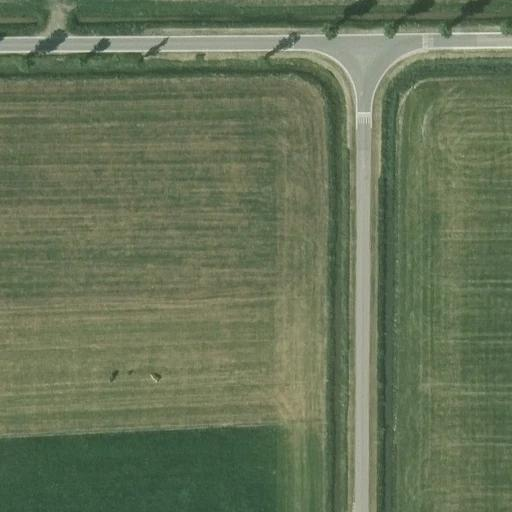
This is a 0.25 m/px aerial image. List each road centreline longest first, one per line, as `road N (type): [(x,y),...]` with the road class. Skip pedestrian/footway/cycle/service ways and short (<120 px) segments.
road 1 (unclassified): [(363,511),(364,48)]
road 2 (unclassified): [(364,48),(0,48)]
road 3 (unclassified): [(364,48),(511,44)]
